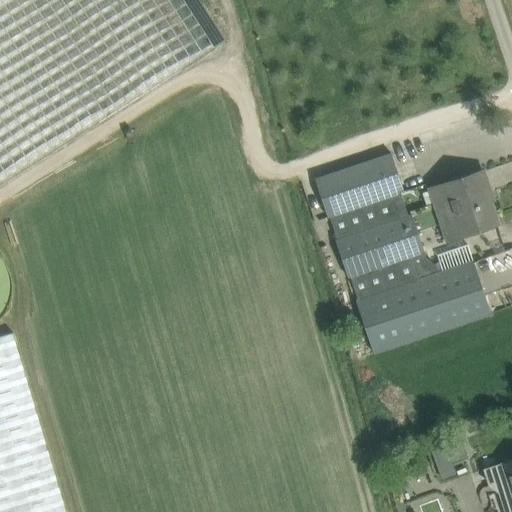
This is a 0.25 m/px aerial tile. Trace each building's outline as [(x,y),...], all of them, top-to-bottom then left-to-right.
[(0,0),(0,183),(228,39),(202,0),(0,0)] [(357,298),(376,352),(492,313),(474,260),(455,266),(447,269),(419,278),(411,255),(424,250),(410,213),(408,214),(400,192),(403,191),(390,154),(315,181),(328,216),(330,215),(338,239),(335,240),(348,277),(351,276),(359,298),(357,298)] [(447,183),(431,188),(435,202),(441,221),(447,240),(497,223),(487,193),(491,192),(484,171),(447,183)] [(9,295),(10,286),(9,277),(6,269),(2,261),(0,258),(0,313),(2,311),(6,303),(9,295)] [(0,511),(67,511),(14,332),(0,335),(0,511)] [(467,454),(462,438),(448,443),(454,458),(467,454)] [(505,511),(511,511),(511,459),(485,468),(490,485),(499,492),(505,511)]
